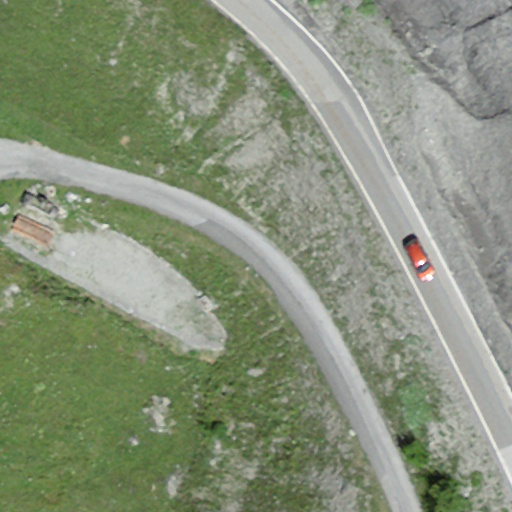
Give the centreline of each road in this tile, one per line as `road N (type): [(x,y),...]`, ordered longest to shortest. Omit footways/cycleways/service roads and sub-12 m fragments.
road 1 (residential): [(408,511),(333,354),(255,251),(209,219),(101,176),(27,160),(0,164)]
road 2 (tertiary): [(241,0),(307,63),(353,133),(511,438)]
